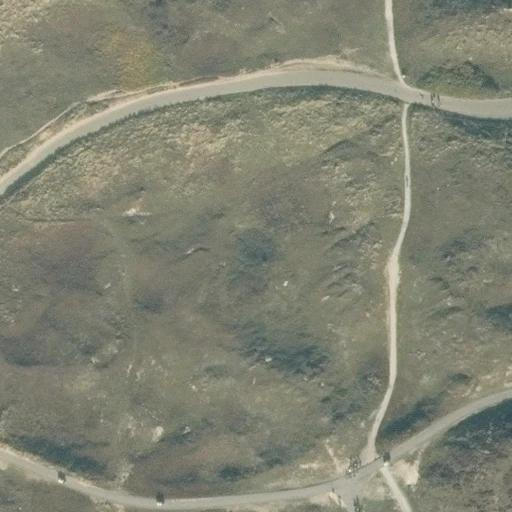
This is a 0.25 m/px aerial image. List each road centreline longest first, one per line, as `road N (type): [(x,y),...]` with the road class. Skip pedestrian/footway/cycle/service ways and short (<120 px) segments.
road 1 (unclassified): [(0,190),(95,127),(149,102),(233,82),(327,77),(511,106)]
road 2 (unknown): [(294,78),(210,72),(81,100),(0,155)]
